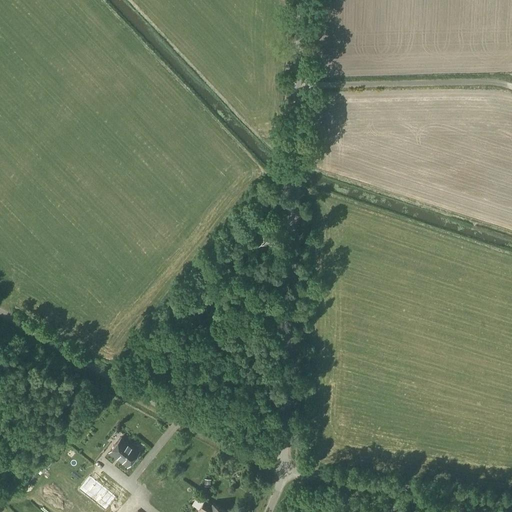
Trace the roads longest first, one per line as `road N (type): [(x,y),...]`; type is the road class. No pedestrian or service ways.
road 1 (unclassified): [(282,468),(297,0)]
road 2 (unclassified): [(282,468),(179,419),(0,313)]
road 3 (unclassified): [(511,504),(282,468)]
